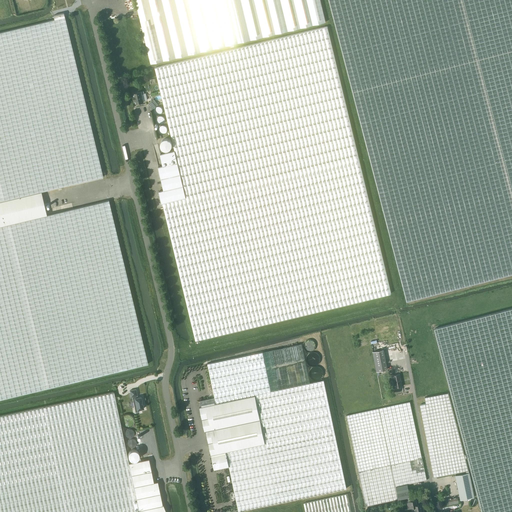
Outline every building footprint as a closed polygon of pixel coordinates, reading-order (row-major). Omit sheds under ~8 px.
[(326,21),(320,0),(135,0),(151,64),(326,21)] [(511,0),(328,0),(407,301),(511,274),(511,0)] [(0,399),(147,364),(108,200),(47,215),(46,214),(45,215),(44,210),(45,209),(44,204),(42,204),(41,198),(42,198),(41,193),(40,194),(40,192),(41,192),(41,191),(103,177),(63,13),(53,15),(54,19),(0,32),(0,399)] [(195,340),(393,293),(328,26),(259,43),(155,68),(175,150),(160,154),(161,160),(174,157),(175,162),(163,165),(158,167),(164,190),(159,191),(160,196),(162,203),(163,203),(195,340)] [(135,104),(144,102),(141,91),(133,93),(134,97),(133,97),(134,101),(135,100),(135,104)] [(154,99),(150,102),(154,108),(158,104),(154,99)] [(159,115),(160,114),(162,113),(162,112),(162,110),(162,108),(161,107),(159,106),(157,106),(156,107),(154,108),(154,110),(154,111),(154,113),(155,114),(157,115),(159,115)] [(161,124),(162,124),(164,123),(164,121),(164,119),(164,118),(163,117),(161,116),(159,116),(158,116),(157,117),(156,119),(156,121),(156,122),(158,124),(159,124),(161,124)] [(163,134),(165,133),(166,132),(167,131),(167,129),(167,128),(166,127),(165,126),(164,125),(163,125),(161,125),(160,126),(159,127),(158,129),(158,130),(159,132),(159,133),(160,133),(162,134),(163,134)] [(168,150),(169,149),(170,148),(171,147),(172,146),(172,144),(171,142),(171,141),(170,140),(168,139),(166,139),(165,139),(164,139),(162,140),(161,141),(161,142),(160,144),(160,145),(161,147),(162,148),(163,149),(164,150),(166,150),(168,150)] [(161,160),(163,165),(175,162),(174,157),(161,160)] [(511,511),(511,308),(434,329),(481,511),(511,511)] [(324,380),(310,383),(302,344),(207,363),(215,397),(199,400),(203,416),(201,416),(203,422),(204,421),(214,469),(229,466),(238,511),(346,488),(324,380)] [(375,365),(384,361),(382,350),(372,352),(375,365)] [(376,372),(386,370),(384,361),(375,365),(376,372)] [(395,388),(402,386),(400,374),(392,376),(395,388)] [(137,395),(136,389),(130,390),(131,396),(132,396),(133,402),(134,402),(135,406),(134,406),(135,412),(139,411),(139,409),(143,408),(141,397),(137,397),(137,395)] [(138,511),(128,463),(119,417),(114,392),(59,403),(4,415),(0,415),(0,511),(138,511)] [(469,472),(448,393),(424,397),(426,404),(419,405),(433,477),(466,471),(466,473),(455,475),(460,500),(474,497),(469,472)] [(427,480),(425,472),(410,402),(346,415),(365,506),(398,499),(410,497),(407,484),(427,480)] [(131,426),(133,425),(134,423),(134,420),(134,419),(133,418),(132,417),(131,416),(130,415),(129,415),(127,415),(126,415),(124,416),(123,416),(122,417),(121,419),(121,420),(121,422),(121,423),(121,424),(122,425),(124,427),(125,427),(127,428),(129,428),(130,427),(131,426)] [(134,434),(134,433),(134,432),(133,431),(132,430),(131,429),(129,429),(127,429),(126,430),(125,432),(125,433),(125,434),(126,435),(126,436),(127,437),(128,438),(130,438),(132,437),(133,436),(134,434)] [(136,442),(136,441),(135,440),(133,439),(132,438),(131,438),(130,439),(128,440),(128,441),(127,442),(127,443),(128,445),(128,446),(130,447),(131,448),(133,447),(135,446),(136,445),(136,443),(136,442)] [(138,457),(139,456),(139,454),(138,453),(137,451),(136,450),(134,450),(133,449),(132,450),(130,450),(129,451),(129,452),(128,454),(128,455),(128,456),(128,457),(129,458),(130,459),(131,460),(133,460),(135,460),(137,459),(138,458),(138,457)] [(157,481),(153,482),(148,459),(128,463),(138,511),(164,511),(163,509),(164,508),(163,505),(162,505),(157,481)] [(305,511),(351,511),(348,494),(303,503),(305,511)] [(422,511),(421,504),(417,505),(416,500),(411,501),(410,499),(408,500),(408,501),(406,502),(408,509),(414,507),(415,511),(422,511)]
